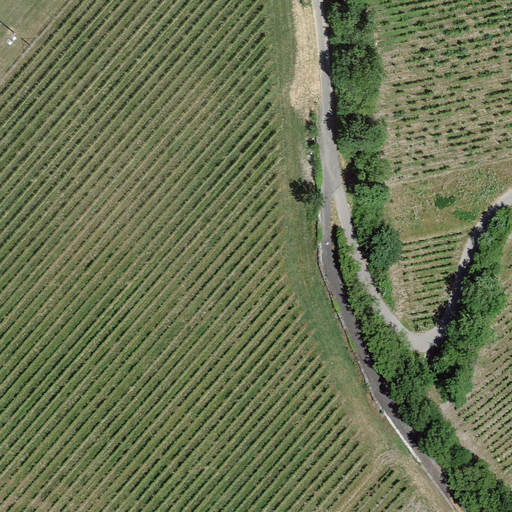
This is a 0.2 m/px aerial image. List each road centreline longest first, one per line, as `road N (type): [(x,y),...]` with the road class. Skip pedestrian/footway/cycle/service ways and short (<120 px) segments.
road 1 (unclassified): [(316,0),(354,323),(386,410),(466,511)]
road 2 (track): [(511,197),(480,217),(444,336),(420,349),(392,324),(337,201)]
